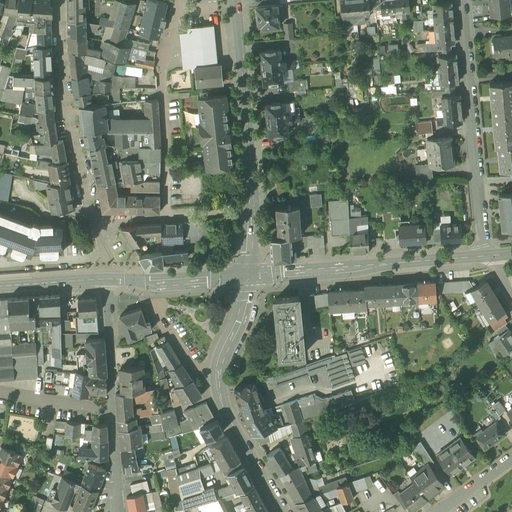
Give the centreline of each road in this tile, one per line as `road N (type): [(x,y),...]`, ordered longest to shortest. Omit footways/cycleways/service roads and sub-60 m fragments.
road 1 (secondary): [(488,256),(250,277)]
road 2 (residential): [(60,0),(64,89),(94,225)]
road 3 (residential): [(177,0),(160,68),(166,215)]
road 4 (secondary): [(253,205),(235,0)]
road 5 (residential): [(478,182),(460,0)]
road 6 (secondary): [(250,277),(104,280)]
road 7 (residential): [(104,280),(111,413)]
road 8 (secondary): [(220,402),(223,362),(250,277)]
road 9 (secondary): [(284,511),(220,402)]
